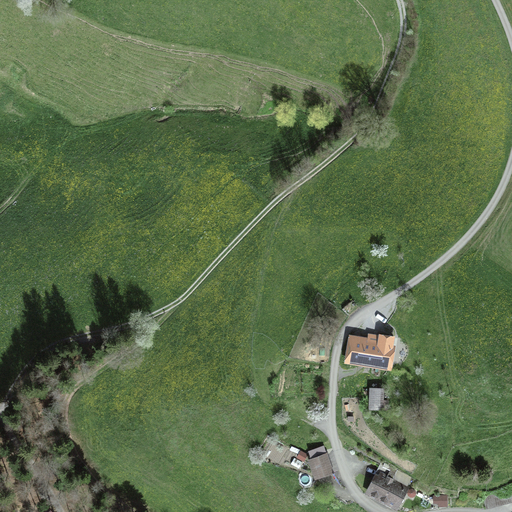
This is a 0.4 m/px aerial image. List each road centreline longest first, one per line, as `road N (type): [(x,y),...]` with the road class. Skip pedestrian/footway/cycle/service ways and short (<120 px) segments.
road 1 (track): [(398,0),(397,53),(357,136),(277,199),(177,302),(123,328),(52,344),(25,367),(3,412),(15,445),(62,511)]
road 2 (track): [(177,302),(65,403),(79,460),(132,511)]
